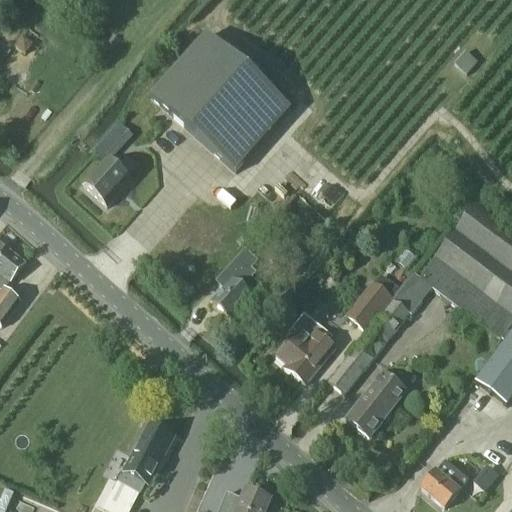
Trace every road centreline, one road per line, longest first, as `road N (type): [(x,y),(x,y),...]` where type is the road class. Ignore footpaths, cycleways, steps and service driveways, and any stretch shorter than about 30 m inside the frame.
road 1 (unclassified): [(355,511),(0,200)]
road 2 (unknown): [(386,511),(440,443),(511,421)]
